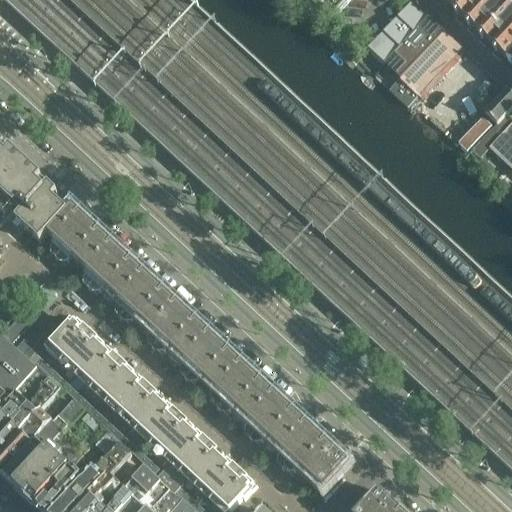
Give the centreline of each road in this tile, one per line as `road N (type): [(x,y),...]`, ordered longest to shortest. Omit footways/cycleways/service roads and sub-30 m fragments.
road 1 (tertiary): [(511,505),(0,21)]
road 2 (tertiary): [(0,84),(462,511)]
road 3 (residential): [(0,120),(374,465)]
road 4 (residential): [(420,0),(511,85)]
